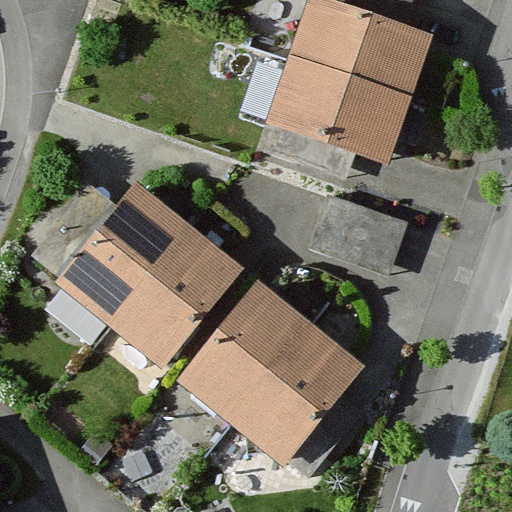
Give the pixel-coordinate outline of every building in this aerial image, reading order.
[(312,1),(291,62),(411,104),(433,43),(312,1)] [(291,62),(266,131),(386,173),(411,104),(291,62)] [(164,378),(245,277),(137,192),(121,212),(91,188),(34,259),(63,282),(55,292),(164,378)] [(408,227),(330,200),(311,255),(389,281),(408,227)] [(365,376),(258,289),(178,387),(283,472),(292,468),(309,482),(362,417),(344,402),(365,376)]
